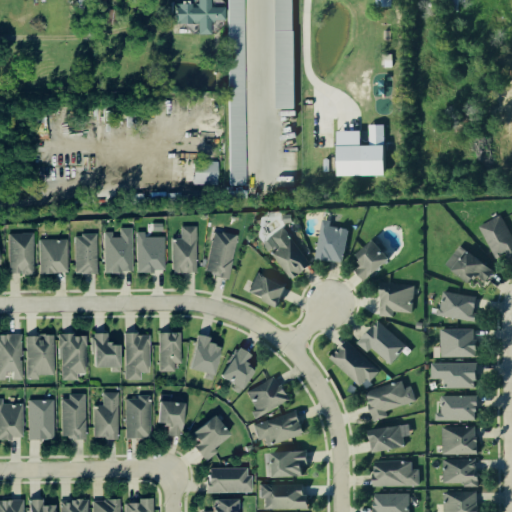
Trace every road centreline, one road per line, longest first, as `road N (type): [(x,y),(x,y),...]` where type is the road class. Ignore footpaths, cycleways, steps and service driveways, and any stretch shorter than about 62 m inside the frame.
road 1 (residential): [(0,304),(172,303),(226,311),(289,345),(325,399)]
road 2 (residential): [(511,511),(511,296)]
road 3 (residential): [(167,475),(0,472)]
